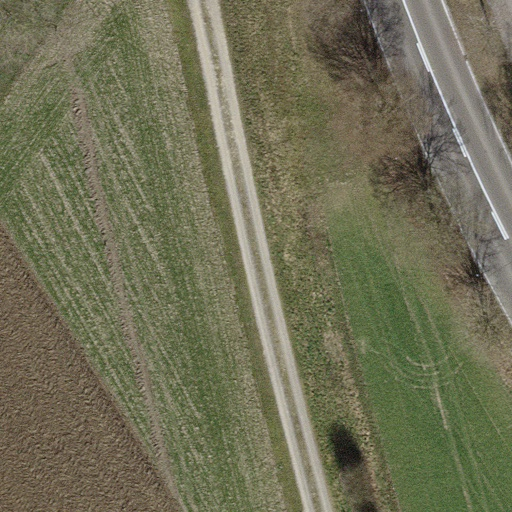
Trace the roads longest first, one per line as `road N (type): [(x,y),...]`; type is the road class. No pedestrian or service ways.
road 1 (track): [(198,0),(319,511)]
road 2 (primary): [(406,0),(511,242)]
